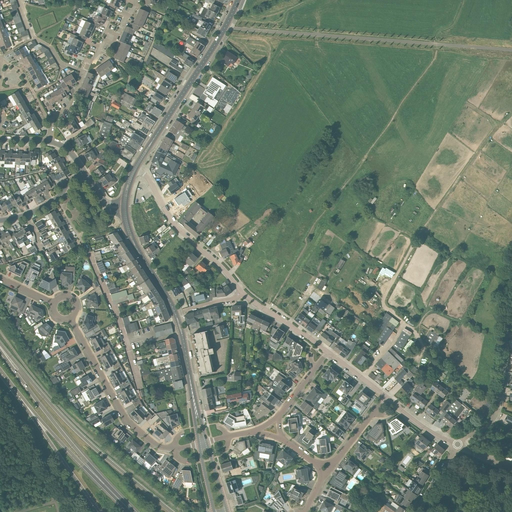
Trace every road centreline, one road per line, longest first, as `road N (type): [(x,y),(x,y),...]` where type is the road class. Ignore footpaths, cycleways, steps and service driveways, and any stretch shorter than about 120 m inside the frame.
road 1 (track): [(363,379),(402,327),(383,299),(415,238),(511,113)]
road 2 (track): [(270,295),(433,60),(436,44)]
road 3 (track): [(511,50),(225,25)]
road 4 (residential): [(457,444),(496,409),(511,261)]
road 5 (tertiary): [(134,168),(237,0)]
road 6 (residential): [(174,449),(156,445),(123,416),(70,318)]
road 7 (residential): [(242,292),(173,224),(134,168)]
road 8 (primary): [(0,367),(81,484)]
road 9 (tertiary): [(202,442),(175,313)]
